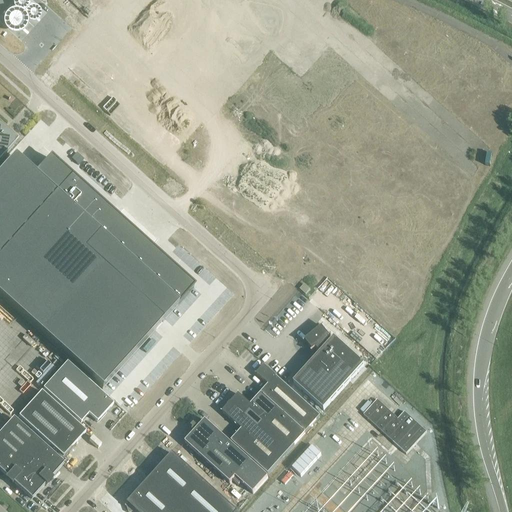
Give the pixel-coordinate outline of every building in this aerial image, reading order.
[(0,125),(0,160),(15,144),(0,130),(3,128),(0,125)] [(15,157),(0,173),(0,297),(34,328),(102,389),(131,357),(171,313),(194,288),(171,268),(150,249),(150,248),(116,218),(115,217),(94,199),(66,173),(50,159),(42,168),(35,176),(25,166),(15,157)] [(304,285),(300,290),(306,295),(310,290),(304,285)] [(315,349),(320,354),(293,383),(324,411),(364,366),(334,338),(331,342),(328,339),(330,338),(322,328),(304,342),(312,352),(315,349)] [(43,389),(80,424),(88,415),(97,422),(110,407),(111,407),(113,404),(67,362),(43,389)] [(268,386),(250,406),(238,395),(230,404),(232,406),(230,408),(228,407),(222,413),(242,430),(231,442),(268,476),(321,417),(264,367),(256,375),(268,386)] [(50,446),(63,457),(76,443),(86,432),(41,392),(18,417),(50,446)] [(366,412),(374,402),(370,399),(362,409),(366,412)] [(377,401),(363,416),(371,423),(378,416),(384,421),(377,428),(392,442),(393,443),(406,455),(427,433),(404,412),(398,419),(377,401)] [(12,483),(12,484),(13,485),(13,484),(31,500),(45,486),(46,485),(50,480),(51,480),(52,479),(51,479),(63,465),(63,464),(62,464),(13,419),(0,433),(0,472),(7,478),(6,479),(7,479),(8,479),(12,483)] [(192,431),(192,432),(192,433),(193,434),(185,444),(230,485),(236,479),(253,495),(268,478),(205,421),(198,429),(196,427),(194,425),(191,428),(193,429),(193,430),(192,431)] [(135,495),(130,496),(130,495),(129,496),(131,500),(128,504),(129,505),(125,506),(126,507),(127,507),(128,511),(133,511),(136,511),(236,511),(172,454),(136,495),(135,495)] [(252,511),(270,511),(294,487),(286,479),(252,511)]
